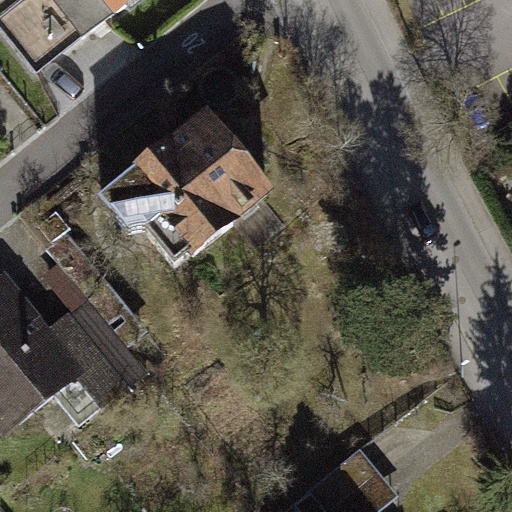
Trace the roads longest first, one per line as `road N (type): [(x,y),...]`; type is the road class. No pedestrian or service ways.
road 1 (unclassified): [(511,380),(331,0)]
road 2 (residential): [(230,0),(0,187)]
